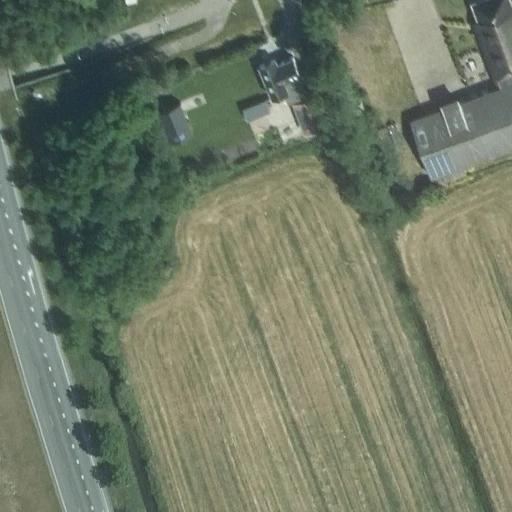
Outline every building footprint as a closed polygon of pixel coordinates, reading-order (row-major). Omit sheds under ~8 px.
[(511,5),(510,0),(471,0),(478,19),(476,20),(480,32),(477,33),(493,77),(502,73),(506,83),(410,118),(431,174),(511,144),(511,5)] [(307,93),(292,55),(276,62),(274,57),(259,64),(272,97),(284,91),(288,100),(307,93)] [(304,131),(331,120),(318,90),(291,101),(304,131)] [(268,95),(243,103),(246,114),(271,106),(268,95)] [(354,112),(363,109),(360,99),(350,103),(354,112)] [(268,108),(248,116),(255,133),(275,125),(268,108)] [(187,120),(166,130),(171,141),(192,131),(187,120)]
